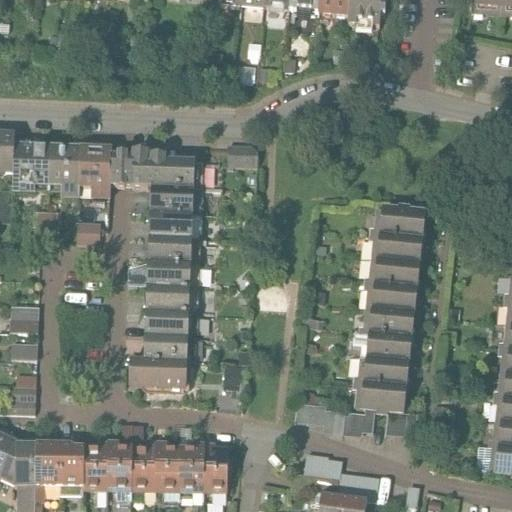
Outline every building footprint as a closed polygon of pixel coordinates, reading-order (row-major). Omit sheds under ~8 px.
[(217,0),(217,7),(242,9),(242,0),(217,0)] [(264,0),(242,0),(242,9),(264,11),(264,0)] [(264,0),(264,11),(289,14),(289,0),(264,0)] [(321,0),(289,0),(289,14),(288,17),(319,20),(321,0)] [(349,0),(321,0),(319,20),(347,23),(349,0)] [(349,0),(347,23),(347,30),(380,33),(382,0),(349,0)] [(511,0),(473,0),(472,12),(511,14),(511,0)] [(237,66),(236,82),(255,83),(255,71),(246,71),(246,66),(237,66)] [(15,149),(14,139),(0,139),(0,179),(14,180),(15,149)] [(13,204),(45,205),(47,150),(15,149),(14,180),(13,204)] [(45,205),(77,206),(79,151),(47,150),(45,205)] [(121,164),(111,164),(111,152),(79,151),(77,206),(109,207),(110,189),(120,190),(131,190),(132,164),(121,164)] [(260,151),(230,151),(229,170),(260,170),(260,151)] [(193,192),(194,166),(132,164),(131,190),(150,191),(193,192)] [(192,218),(193,192),(150,191),(149,216),(192,218)] [(424,231),(425,219),(383,215),(380,240),(422,245),(424,231)] [(191,243),(192,218),(149,216),(148,242),(191,243)] [(62,219),(38,218),(37,244),(61,245),(62,219)] [(104,227),(79,226),(79,246),(103,246),(104,227)] [(421,257),(422,245),(380,240),(377,265),(420,270),(421,257)] [(190,269),(191,243),(148,242),(147,268),(190,269)] [(418,282),(420,270),(377,265),(375,290),(417,295),(418,282)] [(190,295),(190,269),(147,268),(146,293),(190,295)] [(416,307),(417,295),(375,290),(372,316),(414,320),(416,307)] [(189,320),(190,295),(146,293),(145,319),(189,320)] [(38,312),(11,311),(10,335),(37,336),(38,312)] [(413,331),(414,320),(372,316),(369,341),(412,345),(413,331)] [(188,346),(189,320),(145,319),(144,345),(188,346)] [(410,357),(412,345),(369,341),(367,366),(409,370),(410,357)] [(187,372),(188,346),(144,345),(144,370),(187,372)] [(37,347),(9,346),(8,363),(36,364),(37,347)] [(408,382),(409,370),(367,366),(364,391),(406,396),(408,382)] [(186,397),(187,372),(144,370),(127,370),(126,395),(158,396),(186,397)] [(35,378),(13,377),(12,415),(33,415),(35,378)] [(511,381),(505,380),(503,405),(511,406),(511,381)] [(405,408),(406,396),(364,391),(361,416),(404,421),(405,408)] [(378,416),(299,404),(296,427),(415,466),(409,426),(376,424),(378,416)] [(511,406),(503,405),(501,430),(511,431),(511,406)] [(511,431),(501,430),(498,455),(511,456),(511,431)] [(13,454),(0,447),(0,487),(13,494),(13,454)] [(156,505),(180,505),(180,452),(156,453),(156,505)] [(180,505),(204,505),(204,452),(180,452),(180,505)] [(228,452),(204,452),(204,505),(228,504),(228,452)] [(36,494),(63,493),(61,453),(36,454),(36,494)] [(84,453),(61,453),(63,493),(84,493),(84,453)] [(84,506),(108,506),(108,453),(84,453),(84,493),(84,506)] [(108,506),(132,505),(132,453),(108,453),(108,506)] [(156,453),(132,453),(132,505),(156,505),(156,453)] [(36,454),(13,454),(13,494),(36,494),(36,454)] [(511,511),(511,506),(412,489),(309,455),(310,474),(340,492),(379,509),(392,511),(511,511)] [(511,456),(498,455),(496,480),(511,482),(511,456)] [(320,503),(318,511),(364,511),(365,509),(320,503)]
